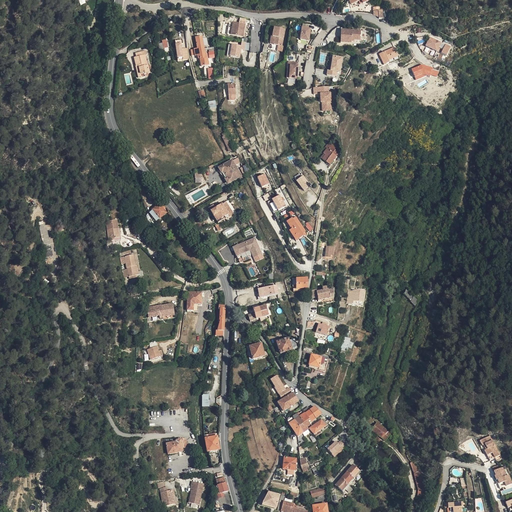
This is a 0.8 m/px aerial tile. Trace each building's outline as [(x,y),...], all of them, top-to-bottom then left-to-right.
[(244,22),(232,20),(230,32),(242,35),(244,22)] [(284,31),(274,28),(271,37),(274,37),(272,44),(280,46),(284,31)] [(311,29),(302,28),(300,38),(309,40),(311,29)] [(354,40),(360,41),(361,31),(341,30),(341,42),(351,43),(351,42),(351,40),(354,40)] [(201,35),(195,36),(197,46),(197,47),(203,46),(201,35)] [(436,51),(440,42),(429,37),(425,46),(436,51)] [(162,40),(161,38),(157,39),(158,42),(154,43),(157,50),(160,49),(161,51),(165,49),(163,40),(162,40)] [(181,42),(181,38),(173,39),(175,57),(180,56),(181,59),(186,58),(185,47),(180,47),(179,43),(181,42)] [(240,44),(231,43),(229,54),(238,56),(239,47),(243,47),(244,40),(240,39),(240,44)] [(267,53),(269,45),(263,43),(260,51),(267,53)] [(447,55),(451,46),(445,44),(441,53),(447,55)] [(197,46),(193,47),(194,54),(197,53),(198,53),(200,62),(200,64),(208,63),(203,46),(197,47),(197,46)] [(392,47),(377,54),(382,65),(397,58),(392,47)] [(144,53),(132,56),(135,64),(137,64),(139,72),(142,71),(143,73),(144,72),(148,71),(144,53)] [(341,59),(332,57),(330,71),(327,70),(326,75),(335,76),(336,72),(338,72),(341,59)] [(296,77),(297,62),(288,60),(287,65),(290,65),(288,77),(296,77)] [(433,62),(412,69),(416,80),(437,73),(433,62)] [(137,64),(135,64),(134,64),(137,76),(144,74),(144,72),(143,73),(142,71),(139,72),(137,64)] [(329,88),(314,89),(314,96),(321,95),(321,99),(322,99),(323,103),(323,112),(332,111),(331,95),(329,95),(329,88)] [(326,157),(323,161),(330,166),(339,153),(335,151),(336,150),(331,146),(324,155),(326,157)] [(230,160),(218,167),(227,183),(239,176),(233,165),(230,161),(230,160)] [(257,177),(262,187),(270,182),(265,173),(257,177)] [(296,179),(304,191),(311,185),(303,174),(296,179)] [(273,197),(276,210),(285,208),(282,195),(273,197)] [(215,206),(214,205),(209,207),(219,222),(225,217),(226,218),(234,213),(226,201),(222,204),(221,202),(215,206)] [(160,206),(155,210),(161,218),(167,213),(160,206)] [(161,218),(155,210),(152,213),(158,220),(161,218)] [(120,237),(117,217),(106,219),(109,239),(120,237)] [(298,240),(306,236),(304,232),(307,231),(308,231),(300,217),(297,218),(296,217),(290,220),(295,227),(292,229),(298,240)] [(136,231),(134,221),(125,222),(127,232),(136,231)] [(44,228),(40,229),(39,229),(44,256),(52,255),(46,228),(44,228)] [(254,237),(232,247),(236,255),(249,249),(253,257),(261,253),(254,237)] [(331,262),(333,250),(325,249),(324,261),(331,262)] [(128,274),(135,274),(140,273),(138,263),(135,263),(134,253),(122,255),(122,263),(126,262),(127,267),(128,274)] [(135,276),(135,274),(128,274),(127,267),(122,268),(123,277),(135,276)] [(303,288),(307,287),(306,277),(295,278),(296,285),(296,289),(303,288)] [(316,291),(316,289),(316,288),(311,289),(311,296),(317,296),(318,302),(333,301),(334,289),(327,290),(325,287),(322,289),(322,291),(316,291)] [(353,301),(365,300),(365,289),(347,289),(347,303),(353,303),(353,301)] [(407,289),(403,293),(415,305),(419,301),(407,289)] [(201,293),(188,294),(189,311),(195,310),(195,305),(202,305),(201,293)] [(265,306),(258,308),(261,317),(268,315),(265,306)] [(174,323),(173,308),(146,311),(147,321),(158,320),(159,322),(163,322),(163,324),(174,323)] [(252,310),(253,313),(255,319),(261,317),(258,308),(252,310)] [(253,313),(247,315),(249,321),(255,319),(253,313)] [(326,336),(329,328),(318,324),(315,332),(326,336)] [(352,348),(353,342),(350,341),(350,338),(344,337),(341,350),(345,351),(346,347),(352,348)] [(287,339),(277,343),(280,354),(296,348),(294,340),(288,342),(287,339)] [(159,350),(157,342),(150,344),(151,347),(147,348),(150,358),(163,354),(162,349),(159,350)] [(264,357),(261,345),(250,348),(253,360),(264,357)] [(310,356),(309,367),(318,368),(320,358),(310,356)] [(318,368),(309,367),(308,369),(325,372),(328,357),(323,357),(323,359),(320,358),(318,368)] [(281,399),(292,392),(289,388),(279,395),(281,399)] [(281,412),(298,401),(293,394),(277,404),(281,412)] [(307,408),(302,411),(304,414),(309,420),(310,423),(320,414),(314,407),(310,410),(307,408)] [(304,414),(298,418),(303,425),(307,422),(309,420),(304,414)] [(296,415),(292,417),(294,421),(298,427),(302,433),(307,430),(306,428),(303,425),(298,418),(296,415)] [(287,421),(291,429),(292,431),(298,427),(294,421),(292,417),(287,421)] [(320,421),(313,426),(311,427),(308,429),(312,435),(325,426),(320,421)] [(371,431),(386,441),(392,432),(376,423),(371,431)] [(298,427),(292,431),(296,437),(302,433),(298,427)] [(206,434),(208,451),(220,449),(218,432),(206,434)] [(487,448),(493,457),(501,453),(491,433),(481,438),(483,444),(485,443),(487,448)] [(187,448),(186,441),(182,439),(182,441),(181,441),(181,440),(180,440),(180,438),(178,439),(178,440),(170,441),(170,444),(166,444),(167,453),(181,451),(180,448),(187,448)] [(342,449),(345,446),(340,440),(337,443),(335,441),(327,449),(332,455),(340,447),(342,449)] [(296,471),(296,460),(284,459),(283,470),(296,471)] [(335,486),(342,492),(346,487),(347,488),(349,486),(348,485),(351,481),(353,482),(355,479),(353,478),(357,473),(359,475),(361,472),(352,465),(335,486)] [(502,467),(496,469),(497,473),(495,474),(501,487),(511,482),(511,477),(510,473),(507,474),(503,466),(502,467)] [(224,477),(216,478),(217,483),(218,485),(226,483),(224,477)] [(201,504),(204,483),(192,481),(191,487),(193,488),(190,502),(201,504)] [(228,491),(226,483),(218,485),(220,493),(217,493),(221,506),(226,505),(224,494),(225,494),(225,492),(228,491)] [(176,504),(173,489),(170,490),(169,486),(162,487),(166,506),(176,504)] [(320,496),(318,489),(311,491),(313,499),(320,496)] [(276,508),(280,495),(268,493),(262,504),(276,508)] [(280,511),(307,511),(308,511),(308,510),(283,503),(280,511)] [(469,503),(453,506),(454,511),(457,511),(468,511),(468,508),(470,507),(469,503)]
